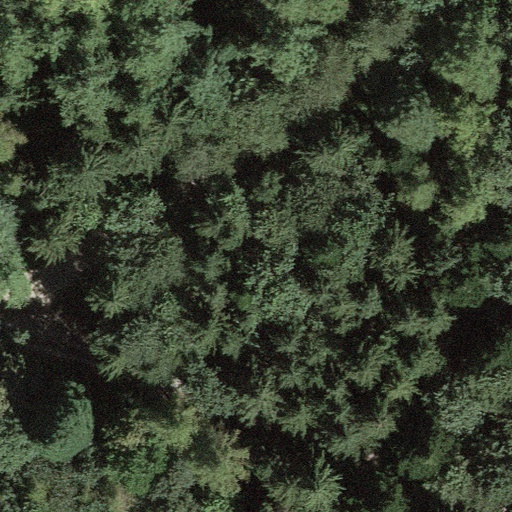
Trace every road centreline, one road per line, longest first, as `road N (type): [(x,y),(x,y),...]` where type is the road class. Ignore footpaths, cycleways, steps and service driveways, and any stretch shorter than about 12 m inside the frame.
road 1 (track): [(489,0),(0,311)]
road 2 (track): [(0,317),(381,445),(511,509)]
